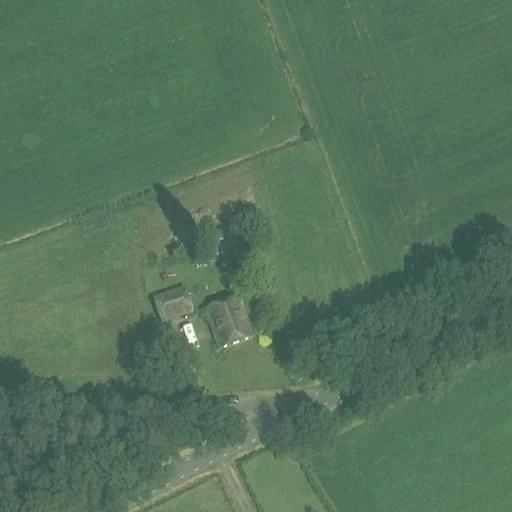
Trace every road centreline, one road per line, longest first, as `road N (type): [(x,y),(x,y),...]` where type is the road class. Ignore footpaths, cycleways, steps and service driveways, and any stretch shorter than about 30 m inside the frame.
road 1 (tertiary): [(104,511),(511,302)]
road 2 (track): [(0,418),(324,400)]
